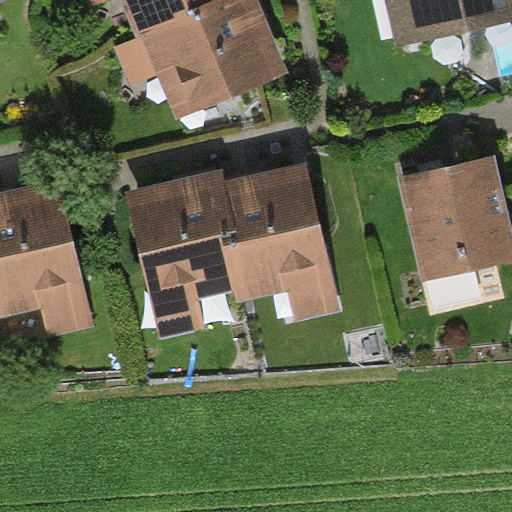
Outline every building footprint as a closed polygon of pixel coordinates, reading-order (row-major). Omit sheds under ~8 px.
[(0,0),(0,17),(27,12),(24,0),(0,0)] [(288,72),(255,0),(89,0),(91,2),(96,0),(124,0),(142,37),(113,50),(130,89),(159,76),(179,120),(288,72)] [(511,0),(386,0),(400,67),(511,44),(511,0)] [(511,209),(500,158),(399,182),(423,283),(511,262),(511,209)] [(224,184),(247,294),(250,306),(292,297),(297,319),(341,309),(311,166),(224,184)] [(247,294),(224,184),(222,174),(130,193),(161,338),(212,327),(207,303),(247,294)] [(0,196),(0,324),(43,315),(48,336),(92,327),(62,184),(0,196)]
